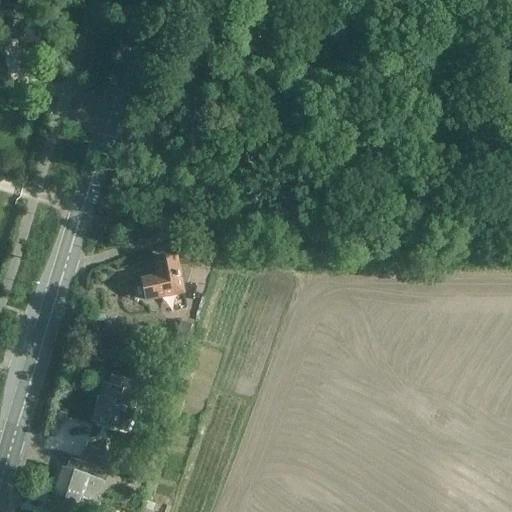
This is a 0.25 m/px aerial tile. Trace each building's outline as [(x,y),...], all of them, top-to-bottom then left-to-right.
[(159,278),(143,281),(147,302),(185,294),(178,259),(157,264),(159,278)] [(175,342),(186,345),(191,325),(180,322),(175,342)] [(139,362),(130,393),(104,385),(93,421),(117,429),(122,415),(134,418),(139,401),(144,403),(156,368),(139,362)] [(82,461),(109,470),(111,470),(110,473),(115,474),(118,462),(113,461),(114,457),(85,449),(82,461)] [(109,470),(82,461),(81,462),(70,459),(66,471),(60,469),(54,488),(97,501),(102,482),(105,483),(109,470)] [(97,501),(54,488),(46,511),(48,511),(113,511),(116,507),(97,501)]
